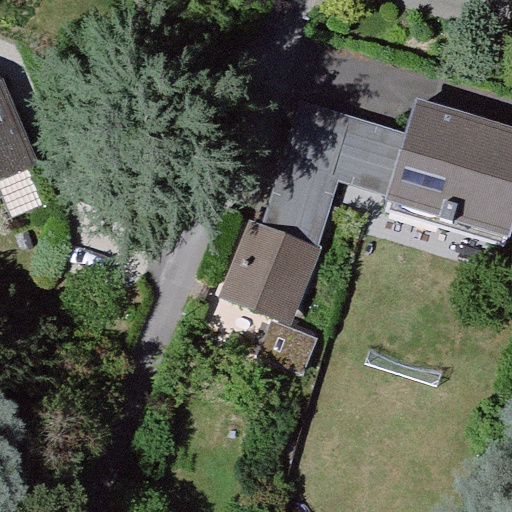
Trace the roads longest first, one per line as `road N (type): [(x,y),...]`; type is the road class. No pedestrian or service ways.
road 1 (residential): [(270,57),(87,511)]
road 2 (residential): [(511,130),(270,57)]
